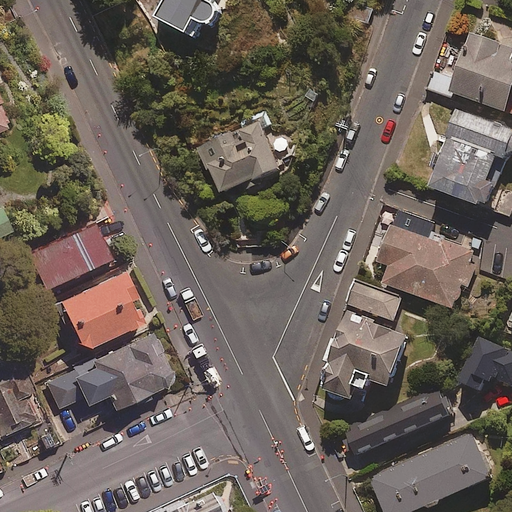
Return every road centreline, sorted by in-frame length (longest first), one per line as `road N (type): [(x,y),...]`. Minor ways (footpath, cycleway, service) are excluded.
road 1 (tertiary): [(252,397),(63,0)]
road 2 (residential): [(252,397),(327,248),(421,0)]
road 3 (residential): [(252,397),(19,511)]
road 4 (tertiary): [(307,511),(252,397)]
